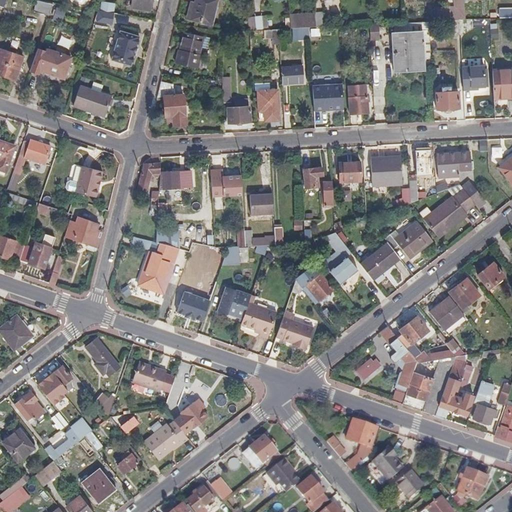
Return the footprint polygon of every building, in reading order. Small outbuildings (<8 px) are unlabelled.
[(53,2),(42,0),(35,0),(34,13),(48,15),(53,2)] [(109,0),(101,0),(100,8),(114,11),(116,1),(109,0)] [(145,13),(147,0),(129,0),(128,9),(145,13)] [(208,25),(215,0),(213,0),(196,0),(196,5),(189,4),(185,19),(208,25)] [(465,20),(466,20),(464,0),(454,0),(455,7),(437,8),(438,22),(449,21),(457,21),(461,20),(465,20)] [(62,20),(66,9),(57,5),(53,17),(62,20)] [(116,12),(105,10),(90,56),(98,58),(110,24),(114,22),(116,12)] [(321,12),(314,13),(315,28),(322,28),(321,12)] [(315,28),(314,13),(290,15),(291,29),(310,28),(315,28)] [(263,16),(255,17),(257,31),(265,30),(263,16)] [(457,21),(449,21),(450,37),(457,37),(457,21)] [(424,31),(426,66),(432,65),(431,22),(394,24),(394,33),(424,31)] [(493,39),(500,38),(499,29),(498,29),(498,24),(492,24),(493,39)] [(381,40),(380,25),(370,26),(371,40),(381,40)] [(311,40),(310,28),(293,29),(294,41),(311,40)] [(230,30),(220,29),(221,46),(231,44),(230,30)] [(263,30),(264,38),(273,38),(272,29),(263,30)] [(138,35),(118,30),(111,60),(131,64),(138,35)] [(426,66),(424,31),(394,33),(396,72),(426,71),(426,66)] [(197,54),(201,38),(184,33),(180,50),(178,50),(175,63),(196,69),(199,55),(197,54)] [(59,35),(56,44),(67,48),(70,39),(59,35)] [(63,77),(70,54),(46,46),(38,69),(63,77)] [(0,74),(15,80),(23,57),(0,49),(0,74)] [(282,67),(283,84),(305,83),(304,66),(282,67)] [(487,87),(486,66),(464,67),(465,90),(474,90),(473,88),(478,88),(487,87)] [(511,69),(493,70),(495,99),(511,97),(511,69)] [(232,109),(230,109),(231,124),(252,123),(251,108),(250,108),(249,98),(233,99),(232,77),(223,77),(224,103),(231,102),(232,109)] [(93,82),(90,89),(100,92),(102,85),(93,82)] [(174,86),(159,82),(155,98),(164,98),(165,109),(163,110),(164,119),(171,119),(172,128),(184,127),(182,97),(172,97),(174,86)] [(345,109),(343,84),(313,85),(315,110),(345,109)] [(100,92),(90,89),(79,85),(72,104),(104,115),(111,96),(100,92)] [(368,96),(367,85),(351,86),(351,97),(350,97),(351,114),(370,113),(369,96),(368,96)] [(462,108),(461,92),(453,92),(452,86),(444,86),(444,92),(438,93),(439,109),(462,108)] [(280,119),(279,91),(259,92),(260,111),(265,111),(265,120),(280,119)] [(22,141),(18,155),(44,164),(49,147),(30,140),(29,144),(22,141)] [(488,152),(488,140),(479,140),(479,152),(488,152)] [(14,146),(0,141),(0,173),(4,175),(7,164),(9,159),(13,160),(16,153),(12,152),(14,146)] [(501,157),(500,147),(490,147),(491,157),(501,157)] [(431,169),(430,150),(417,151),(417,154),(412,154),(413,170),(417,170),(417,174),(427,173),(427,170),(431,169)] [(459,175),(459,171),(459,163),(470,163),(470,153),(437,154),(437,176),(459,175)] [(511,186),(511,156),(498,169),(511,186)] [(400,157),(371,158),(372,187),(382,186),(382,185),(382,182),(392,181),(392,184),(401,184),(400,157)] [(360,180),(359,161),(340,162),(341,181),(360,180)] [(159,175),(159,162),(142,164),(136,190),(144,191),(147,179),(151,179),(152,174),(159,175)] [(99,181),(102,172),(81,166),(77,183),(75,192),(95,197),(97,189),(96,189),(98,181),(99,181)] [(242,195),(241,176),(222,176),(222,169),(210,170),(211,196),(242,195)] [(322,177),(322,169),(303,169),(304,188),(319,187),(319,177),(322,177)] [(179,187),(178,171),(162,172),(163,187),(179,187)] [(409,181),(409,179),(402,180),(403,199),(391,203),(393,209),(410,203),(409,181)] [(463,189),(474,204),(483,197),(469,179),(460,185),(463,189)] [(75,192),(77,183),(69,181),(67,182),(65,188),(67,190),(75,192)] [(409,181),(410,203),(418,200),(417,181),(409,181)] [(332,205),(331,182),(322,183),(324,205),(332,205)] [(436,186),(436,194),(437,193),(447,189),(448,189),(446,182),(436,186)] [(448,189),(447,189),(453,196),(453,197),(463,189),(460,185),(448,189)] [(183,199),(182,189),(174,190),(175,200),(183,199)] [(350,189),(338,189),(338,201),(350,202),(350,189)] [(464,212),(474,204),(463,189),(453,197),(453,196),(423,220),(438,239),(447,231),(445,229),(465,213),(464,212)] [(273,213),(272,192),(263,192),(263,193),(250,194),(251,214),(273,213)] [(436,194),(424,198),(426,203),(438,198),(437,193),(436,194)] [(38,206),(4,194),(3,198),(37,210),(38,206)] [(483,197),(474,204),(478,208),(487,201),(483,197)] [(47,209),(38,206),(37,210),(35,214),(44,217),(47,209)] [(23,210),(19,221),(26,223),(30,213),(23,210)] [(79,225),(69,222),(63,238),(95,250),(101,233),(95,231),(97,226),(80,220),(79,225)] [(333,226),(334,232),(342,229),(340,223),(333,226)] [(389,235),(384,239),(387,244),(392,250),(398,246),(408,260),(431,242),(416,223),(393,241),(389,235)] [(168,239),(168,245),(179,247),(178,235),(178,230),(157,225),(156,236),(168,239)] [(244,231),(243,227),(238,227),(239,240),(236,240),(236,246),(244,246),(244,231)] [(276,244),(282,244),(281,227),(274,227),(274,234),(274,244),(276,244)] [(25,244),(20,259),(44,266),(55,232),(46,230),(41,242),(36,240),(34,245),(26,243),(25,244)] [(268,245),(274,244),(274,234),(267,235),(267,237),(254,238),(252,238),(252,230),(244,231),(244,246),(248,246),(255,245),(257,245),(268,245)] [(336,235),(334,232),(324,235),(335,250),(323,261),(340,283),(357,270),(349,261),(354,258),(343,244),(336,235)] [(341,232),(336,235),(343,244),(348,240),(341,232)] [(0,255),(19,262),(20,259),(25,244),(0,235),(0,255)] [(156,241),(133,235),(130,244),(149,250),(139,285),(164,293),(179,247),(168,245),(156,241)] [(156,236),(156,241),(168,245),(168,239),(156,236)] [(317,238),(305,243),(309,248),(319,244),(317,238)] [(268,245),(281,262),(287,258),(276,244),(268,245)] [(373,281),(400,260),(392,250),(387,244),(360,266),(373,281)] [(257,277),(268,245),(257,245),(251,262),(253,263),(249,274),(257,277)] [(244,246),(236,246),(227,247),(221,264),(249,263),(248,246),(244,246)] [(269,250),(265,256),(269,259),(273,253),(269,250)] [(57,257),(48,283),(54,284),(63,259),(57,257)] [(487,288),(503,275),(492,262),(476,274),(487,288)] [(302,288),(314,303),(332,289),(319,272),(300,286),(302,288)] [(466,278),(447,292),(451,297),(458,307),(468,298),(470,300),(478,293),(466,278)] [(300,286),(295,280),(291,291),(298,292),(302,288),(300,286)] [(248,302),(250,297),(225,289),(216,314),(226,318),(227,315),(242,320),(248,302)] [(209,299),(183,290),(176,310),(184,313),(184,315),(193,318),(194,317),(202,320),(209,299)] [(458,307),(451,297),(430,313),(444,330),(464,314),(458,307)] [(277,312),(248,302),(242,320),(241,323),(260,331),(259,335),(268,338),(277,312)] [(285,309),(282,317),(276,335),(284,338),(284,339),(293,342),(297,344),(297,346),(306,349),(314,328),(293,320),(295,313),(285,309)] [(0,332),(13,350),(31,335),(16,315),(0,327),(0,332)] [(402,331),(395,337),(414,362),(416,361),(446,357),(454,355),(450,350),(426,354),(421,349),(419,352),(411,342),(427,329),(416,316),(400,328),(402,331)] [(395,337),(387,326),(378,333),(393,351),(389,355),(389,358),(392,362),(395,362),(401,369),(399,371),(394,386),(405,390),(412,369),(414,362),(395,337)] [(473,342),(479,338),(473,329),(468,333),(473,342)] [(440,331),(437,333),(443,340),(445,338),(440,331)] [(425,340),(429,347),(439,342),(435,334),(425,340)] [(451,338),(445,343),(450,350),(454,355),(464,354),(451,338)] [(117,364),(99,340),(97,342),(95,340),(86,347),(95,357),(91,359),(100,371),(105,367),(108,371),(117,364)] [(489,354),(491,349),(483,350),(481,356),(488,357),(489,354)] [(466,361),(464,354),(454,355),(451,365),(441,396),(434,414),(445,417),(448,408),(466,414),(473,393),(465,391),(463,397),(452,393),(455,385),(457,386),(459,383),(465,385),(472,364),(466,362),(466,361)] [(451,365),(454,355),(446,357),(447,365),(451,365)] [(446,357),(416,361),(417,369),(447,365),(446,357)] [(371,363),(368,358),(354,370),(361,379),(379,366),(375,360),(371,363)] [(159,371),(160,369),(139,362),(133,381),(160,391),(166,374),(159,371)] [(72,377),(63,365),(42,381),(54,395),(61,390),(56,384),(61,380),(64,384),(72,377)] [(401,400),(401,402),(421,409),(424,400),(433,403),(438,388),(431,386),(434,376),(412,369),(405,390),(404,391),(401,400)] [(490,385),(480,382),(473,401),(476,403),(472,416),(488,422),(493,409),(483,405),(490,385)] [(506,401),(511,384),(503,382),(497,403),(504,405),(506,401)] [(169,395),(172,387),(166,385),(163,393),(169,395)] [(393,398),(401,400),(404,391),(396,389),(393,398)] [(38,400),(32,392),(16,405),(31,423),(44,412),(36,402),(38,400)] [(103,393),(94,399),(108,417),(113,405),(115,397),(110,395),(107,398),(103,393)] [(195,400),(201,408),(204,406),(198,398),(195,400)] [(174,420),(184,432),(192,426),(193,427),(207,415),(201,408),(195,400),(181,412),(173,419),(174,420)] [(498,425),(495,434),(511,440),(511,410),(511,413),(507,412),(502,427),(498,425)] [(58,411),(49,417),(57,430),(66,424),(58,411)] [(345,435),(351,417),(342,414),(336,430),(345,435)] [(138,422),(133,415),(121,425),(126,432),(138,422)] [(114,431),(117,428),(108,417),(100,424),(101,426),(107,422),(114,431)] [(370,454),(373,445),(370,444),(377,426),(351,417),(345,435),(360,441),(355,454),(345,463),(350,469),(370,454)] [(82,418),(71,426),(73,428),(81,439),(85,436),(91,431),(92,430),(82,418)] [(182,443),(188,438),(184,432),(174,420),(168,425),(167,423),(162,427),(157,421),(149,427),(154,433),(144,441),(159,460),(172,449),(170,447),(180,439),(182,443)] [(18,460),(36,447),(21,428),(3,442),(18,460)] [(63,444),(67,449),(81,439),(73,428),(66,433),(70,438),(63,444)] [(85,436),(97,452),(104,447),(91,431),(85,436)] [(326,440),(339,456),(346,451),(340,443),(333,434),(326,440)] [(259,472),(281,455),(265,435),(243,452),(259,472)] [(173,450),(182,443),(180,439),(170,447),(172,449),(173,450)] [(123,459),(116,464),(123,473),(141,459),(127,441),(122,444),(127,450),(120,455),(123,459)] [(388,478),(401,467),(392,456),(395,453),(388,446),(372,459),(388,478)] [(229,458),(227,468),(236,469),(238,459),(229,458)] [(287,492),(300,481),(294,473),(293,471),(294,469),(286,459),(271,472),(280,482),(287,492)] [(61,470),(53,460),(34,475),(41,485),(61,470)] [(118,487),(102,466),(82,481),(99,503),(118,487)] [(479,498),(488,475),(466,467),(458,490),(479,498)] [(423,485),(410,469),(395,481),(408,497),(423,485)] [(277,484),(280,482),(271,472),(268,474),(277,484)] [(221,495),(225,499),(234,492),(221,476),(212,483),(221,495)] [(313,511),(328,501),(322,493),(324,491),(312,476),(297,488),(309,503),(308,505),(313,511)] [(14,485),(18,488),(26,482),(23,478),(14,485)] [(212,483),(208,479),(193,491),(195,494),(188,499),(198,511),(208,511),(205,507),(221,495),(212,483)] [(443,488),(440,483),(427,494),(431,498),(443,488)] [(9,511),(29,496),(21,486),(0,502),(0,504),(5,511),(9,511)] [(93,511),(94,511),(81,494),(67,505),(72,511),(93,511)] [(430,498),(427,494),(414,504),(416,506),(423,501),(424,503),(430,498)] [(447,505),(453,500),(449,495),(443,500),(439,496),(419,511),(452,511),(453,511),(447,505)] [(196,511),(189,503),(187,505),(184,501),(170,511),(196,511)] [(341,511),(333,502),(320,511),(341,511)]
